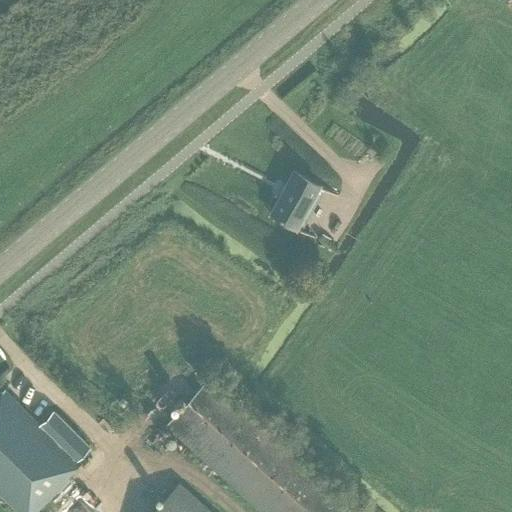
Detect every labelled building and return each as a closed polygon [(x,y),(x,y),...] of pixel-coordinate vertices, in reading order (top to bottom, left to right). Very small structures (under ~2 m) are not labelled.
[(319,186),(293,172),(270,215),(296,229),(319,186)] [(338,235),(343,219),(334,216),(329,232),(338,235)] [(341,511),(347,506),(208,379),(165,426),(258,511),(341,511)] [(0,495),(15,511),(35,511),(70,479),(68,476),(78,466),(73,461),(89,447),(53,412),(40,425),(4,390),(0,394),(0,495)] [(208,511),(179,484),(153,511),(208,511)]
